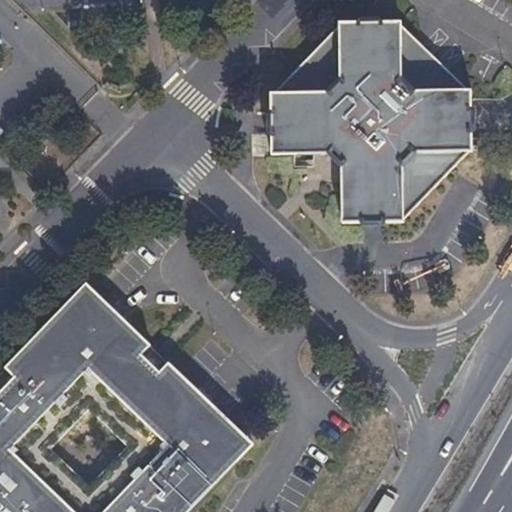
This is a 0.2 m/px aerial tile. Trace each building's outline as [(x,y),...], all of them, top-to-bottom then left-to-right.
[(351,222),(408,220),(407,163),(419,148),(480,144),(479,120),(478,85),(417,88),(403,79),(405,15),(346,19),(346,78),(334,95),(273,95),(277,150),(336,151),(351,166),(351,222)] [(417,88),(478,85),(405,15),(403,79),(417,88)] [(346,19),(273,95),(334,95),(346,78),(346,19)] [(407,163),(408,220),(480,144),(419,148),(407,163)] [(87,287),(0,375),(0,511),(186,511),(251,446),(87,287)]
